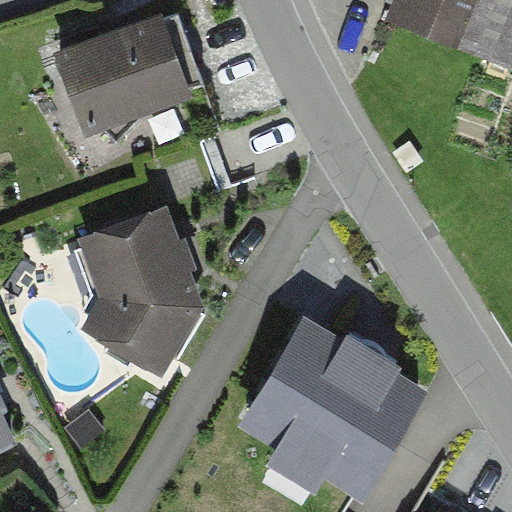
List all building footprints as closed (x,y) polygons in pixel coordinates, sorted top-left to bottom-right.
[(511,57),(511,0),(398,0),(390,23),(507,69),(511,57)] [(178,11),(56,46),(80,125),(201,89),(178,11)] [(167,405),(213,313),(184,218),(96,252),(122,320),(101,362),(167,405)] [(430,375),(312,302),(241,416),(359,488),(430,375)] [(0,449),(15,443),(0,411),(0,449)]
